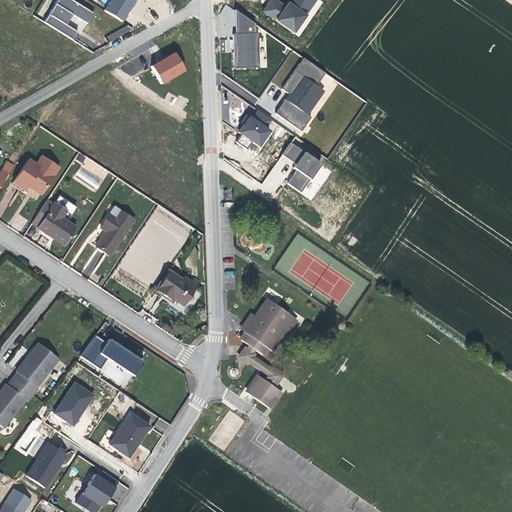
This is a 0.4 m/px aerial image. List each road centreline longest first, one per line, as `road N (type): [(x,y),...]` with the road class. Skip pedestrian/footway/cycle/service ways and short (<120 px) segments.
road 1 (residential): [(210,382),(205,2)]
road 2 (residential): [(210,382),(193,362),(0,234)]
road 3 (unclassified): [(205,2),(0,118)]
road 4 (residential): [(125,511),(210,382)]
